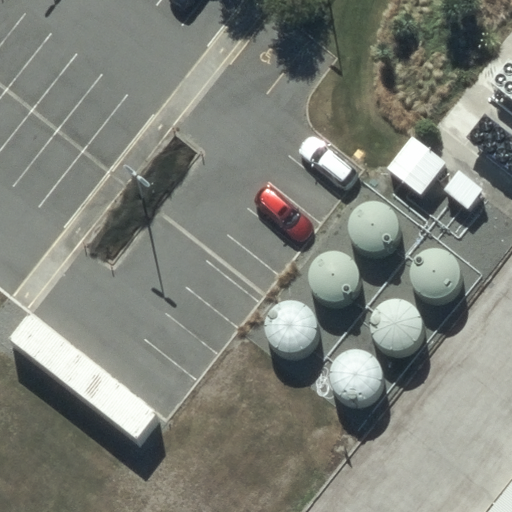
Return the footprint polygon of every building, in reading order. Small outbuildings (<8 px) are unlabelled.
[(398,236),(398,232),(398,230),(397,228),(396,226),(395,224),(394,222),(393,220),(391,219),(390,217),(388,216),(386,214),(384,213),(382,213),(380,212),(378,211),(376,211),(374,211),(371,211),(369,211),(367,211),(365,212),(363,213),(361,214),(359,215),(357,216),(355,218),(354,220),(353,221),(351,223),(350,225),(349,227),(349,229),(348,231),(348,233),(348,236),(348,238),(348,240),(348,242),(349,244),(350,247),(351,248),(352,250),(353,252),(355,254),(356,255),(358,257),(360,258),(362,259),(364,260),(366,261),(368,261),(370,262),(372,262),(375,262),(377,261),(379,261),(381,260),(383,260),(385,258),(387,257),(389,256),(391,255),(392,253),(394,251),(395,249),(396,247),(397,245),(397,243),(398,241),(398,239),(398,237),(398,236)] [(460,276),(459,274),(459,272),(458,270),(457,268),(455,267),(454,265),(452,263),(451,262),(449,261),(447,260),(445,259),(443,258),(441,257),(438,257),(436,257),(434,257),(432,257),(430,257),(427,258),(425,259),(423,260),(421,261),(420,262),(418,263),(416,265),(415,267),(414,269),(413,270),(412,273),(411,275),(410,277),(410,279),(410,281),(410,283),(410,286),(410,288),(411,290),(412,292),(413,294),(414,296),(415,298),(416,299),(418,301),(420,302),(422,304),(423,305),(426,306),(428,306),(430,307),(432,308),(434,308),(436,308),(439,307),(441,307),(443,307),(445,306),(447,305),(449,304),(451,302),(452,301),(454,299),(455,298),(457,296),(458,294),(459,292),(459,290),(460,288),(460,285),(461,283),(461,281),(460,279),(460,277),(460,276)] [(360,284),(360,280),(359,278),(359,276),(358,274),(357,272),(356,270),(354,268),(352,266),(351,264),(349,263),(347,262),(345,261),(343,260),(341,259),(338,259),(336,258),(334,258),(331,258),(329,259),(327,259),(324,260),(322,261),(320,262),(318,263),(316,264),(315,266),(313,268),(312,270),(310,272),(309,274),(309,276),(308,278),(307,280),(307,283),(307,285),(307,287),(307,290),(308,292),(309,294),(309,296),(310,298),(312,300),(313,302),(315,304),(317,305),(318,307),(320,308),(322,309),(325,310),(327,311),(329,311),(331,312),(334,312),(336,312),(338,311),(341,311),(343,310),(345,309),(347,308),(349,307),(351,305),(353,304),(354,302),(356,300),(357,298),(358,296),(359,294),(359,292),(360,290),(360,287),(360,285),(360,284)] [(318,326),(317,323),(316,321),(315,319),(313,317),(312,315),(310,313),(308,311),(306,310),(304,309),(301,308),(299,307),(297,306),(294,306),(292,306),(289,306),(287,306),(284,307),(282,307),(280,308),(277,310),(275,311),(273,312),(271,314),(270,316),(268,318),(267,320),(265,322),(264,324),(264,327),(263,329),(263,332),(263,334),(263,336),(263,339),(263,341),(264,344),(265,346),(266,348),(267,350),(269,353),(271,354),(272,356),(274,358),(276,359),(279,360),(281,361),(283,362),(286,363),(288,363),(291,363),(293,363),(296,363),(298,362),(300,362),(303,361),(305,360),(307,358),(309,357),(311,355),(313,353),(314,351),(316,349),(317,347),(318,345),(319,343),(319,340),(320,338),(320,335),(320,333),(319,330),(319,328),(318,326)] [(424,331),(424,329),(423,326),(422,324),(422,322),(420,320),(419,318),(418,316),(416,315),(414,313),(412,312),(410,310),(408,309),(406,309),(404,308),(402,308),(399,307),(397,307),(395,307),(392,308),(390,308),(388,309),(386,310),(384,311),(382,313),(380,314),(378,316),(377,317),(375,319),(374,321),(373,323),(372,325),(372,328),(371,330),(371,332),(371,335),(371,337),(372,339),(372,342),(373,344),(374,346),(375,348),(376,350),(378,352),(379,353),(381,355),(383,356),(385,357),(387,358),(389,359),(392,360),(394,360),(396,361),(398,361),(401,360),(403,360),(405,359),(408,359),(410,358),(412,357),(414,355),(415,354),(417,352),(419,351),(420,349),(421,347),(422,345),(423,342),(424,340),(424,338),(424,336),(424,333),(424,331)] [(383,381),(383,379),(383,377),(382,375),(381,373),(380,371),(379,369),(377,367),(376,365),(374,363),(372,362),(370,361),(368,359),(366,359),(364,358),(362,357),(359,357),(357,357),(355,357),(352,357),(350,358),(348,358),(345,359),(343,360),(341,361),(339,363),(338,364),(336,366),(335,368),(333,370),(332,372),(331,374),(331,376),(330,378),(330,381),(330,383),(330,386),(330,388),(330,390),(331,392),(332,395),(333,397),(334,399),(335,401),(337,402),(339,404),(341,405),(343,407),(345,408),(347,409),(349,410),(351,410),(354,410),(356,411),(358,411),(361,410),(363,410),(365,409),(367,408),(369,407),(371,406),(373,405),(375,403),(377,401),(378,399),(380,398),(381,395),(382,393),(382,391),(383,389),(383,386),(383,384),(383,382),(383,381)]
